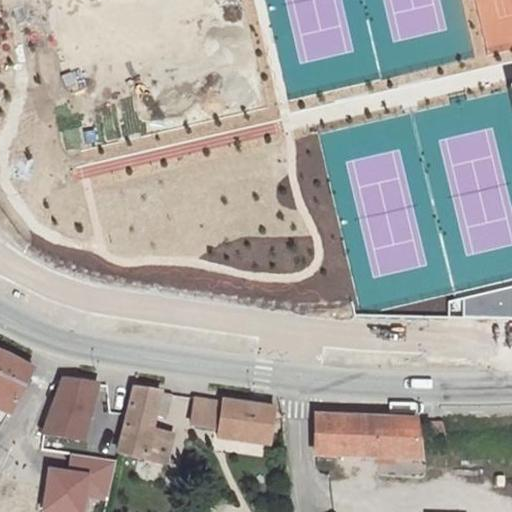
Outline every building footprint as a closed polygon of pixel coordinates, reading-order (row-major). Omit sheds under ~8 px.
[(511,318),(511,287),(449,302),(448,315),(511,318)] [(0,378),(24,390),(33,370),(6,355),(0,352),(0,378)] [(0,410),(8,414),(11,415),(24,390),(0,378),(0,410)] [(64,381),(45,434),(83,441),(97,385),(64,381)] [(134,390),(118,453),(167,461),(173,433),(151,429),(155,415),(164,417),(168,414),(172,395),(134,390)] [(228,439),(271,444),(276,408),(197,398),(192,426),(219,430),(219,432),(229,434),(228,439)] [(0,420),(4,422),(8,414),(0,410),(0,420)] [(314,417),(314,455),(419,459),(415,419),(314,417)] [(41,511),(85,511),(88,499),(107,500),(115,461),(70,455),(68,471),(47,469),(41,511)]
